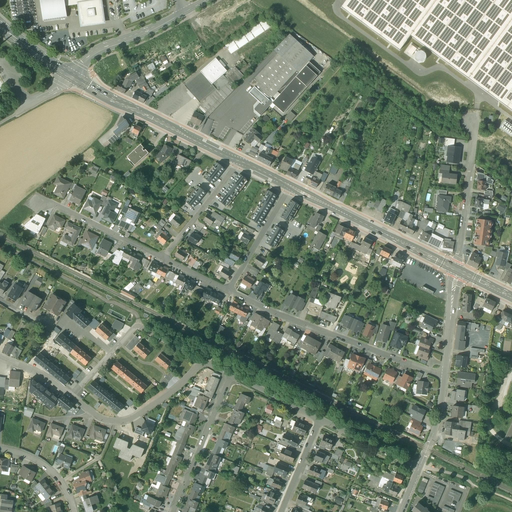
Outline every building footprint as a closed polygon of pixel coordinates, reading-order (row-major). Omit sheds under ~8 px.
[(40,0),(42,10),(44,21),(56,19),(60,18),(67,17),(66,7),(79,5),(83,28),(106,24),(102,0),(40,0)] [(511,0),(345,0),(340,8),(400,51),(410,36),(511,110),(511,0)] [(267,18),(225,46),(231,54),(272,26),(267,18)] [(38,23),(26,25),(27,30),(33,29),(34,35),(40,34),(38,23)] [(289,34),(274,50),(278,53),(282,57),(296,71),(299,73),(309,62),(314,56),(289,34)] [(406,52),(411,56),(416,49),(411,45),(406,52)] [(422,62),(424,61),(425,59),(426,57),(425,54),(424,53),(422,52),(420,51),(418,52),(416,53),(415,55),(414,57),(415,59),(416,61),(418,62),(420,62),(422,62)] [(278,53),(254,79),(258,82),(282,57),(278,53)] [(258,82),(255,87),(269,100),(277,91),(296,71),(282,57),(258,82)] [(216,58),(201,72),(212,84),(227,71),(216,58)] [(159,69),(161,72),(172,65),(171,62),(159,69)] [(272,103),(283,113),(307,87),(307,86),(316,76),(317,76),(320,72),(309,62),(299,73),(280,94),(272,103)] [(223,75),(213,85),(216,89),(225,81),(238,70),(235,67),(224,77),(223,75)] [(238,70),(225,81),(233,90),(235,88),(233,86),(244,76),(238,70)] [(185,86),(200,103),(216,89),(213,85),(212,84),(201,72),(185,86)] [(136,73),(126,79),(125,82),(129,84),(128,87),(129,88),(132,82),(135,80),(139,78),(136,73)] [(139,78),(135,80),(138,86),(146,83),(143,76),(139,78)] [(258,82),(254,79),(250,83),(254,87),(255,87),(258,82)] [(216,89),(225,99),(233,91),(233,90),(225,81),(216,89)] [(129,84),(125,82),(123,85),(119,83),(116,90),(124,94),(128,87),(129,84)] [(269,100),(255,87),(254,87),(249,93),(258,101),(261,104),(264,107),(269,100)] [(145,92),(141,94),(146,97),(148,98),(150,99),(154,90),(150,89),(145,92)] [(194,112),(195,112),(204,117),(207,118),(225,99),(216,89),(200,103),(202,105),(194,112)] [(137,90),(137,92),(136,92),(135,94),(133,93),(132,96),(133,96),(132,98),(138,101),(141,94),(139,93),(139,92),(137,90)] [(280,94),(277,91),(269,100),(272,103),(280,94)] [(146,97),(141,94),(138,101),(143,104),(146,97)] [(261,104),(256,110),(261,115),(272,103),(269,100),(264,107),(261,104)] [(285,117),(290,121),(296,116),(290,111),(285,117)] [(204,117),(195,112),(190,121),(199,126),(200,124),(204,117)] [(113,131),(117,136),(125,129),(126,130),(129,125),(126,121),(125,121),(123,118),(122,118),(117,128),(113,131)] [(500,128),(511,136),(511,134),(511,126),(505,121),(500,128)] [(141,128),(136,126),(135,127),(132,132),(136,134),(134,137),(136,138),(139,133),(140,134),(141,131),(140,131),(141,128)] [(259,134),(253,129),(244,139),(250,145),(254,140),(257,144),(262,138),(258,135),(259,134)] [(118,139),(114,135),(107,141),(111,145),(118,139)] [(455,139),(446,138),(445,146),(448,147),(449,147),(454,147),(455,139)] [(140,145),(126,158),(134,166),(148,154),(145,150),(144,151),(142,150),(143,148),(143,147),(142,148),(140,145)] [(164,146),(162,151),(156,157),(161,162),(168,156),(169,154),(171,149),(164,146)] [(177,148),(173,146),(171,149),(169,154),(174,156),(177,148)] [(454,147),(449,147),(448,147),(447,156),(448,156),(447,163),(458,164),(460,148),(454,147)] [(177,148),(174,156),(177,158),(179,155),(180,156),(183,151),(177,148)] [(264,155),(260,153),(256,160),(263,163),(266,156),(264,155)] [(180,156),(179,155),(177,158),(176,160),(174,160),(170,164),(174,168),(177,164),(183,167),(182,168),(183,167),(186,169),(188,165),(189,166),(191,161),(180,156)] [(269,157),(266,156),(263,163),(269,166),(272,159),(269,157)] [(292,161),(285,157),(279,168),(287,172),(289,168),(292,161)] [(316,161),(312,159),(309,164),(308,164),(304,171),(313,175),(313,174),(314,172),(320,163),(316,161)] [(218,163),(205,178),(212,184),(225,169),(218,163)] [(300,166),(295,164),(292,170),(297,172),(300,166)] [(339,167),(334,164),(329,172),(335,175),(339,167)] [(91,172),(96,174),(99,168),(94,165),(91,172)] [(292,170),(289,168),(287,172),(286,175),(294,179),(297,172),(292,170)] [(484,174),(477,172),(476,181),(478,181),(486,182),(486,183),(487,177),(484,174)] [(448,174),(443,173),(443,174),(442,174),(441,182),(455,184),(456,175),(448,174)] [(239,174),(227,190),(234,195),(246,180),(239,174)] [(310,181),(308,185),(315,188),(319,181),(314,178),(316,175),(313,174),(313,175),(310,181)] [(70,183),(58,177),(55,184),(56,183),(60,185),(56,194),(54,193),(54,194),(64,198),(69,188),(71,184),(70,183)] [(486,182),(478,181),(477,190),(485,191),(485,188),(486,188),(487,185),(486,185),(486,183),(486,182)] [(335,188),(327,184),(326,186),(324,186),(323,189),(324,189),(323,192),(331,196),(335,189),(335,188)] [(199,187),(186,202),(193,208),(206,192),(199,187)] [(85,192),(79,189),(79,190),(76,189),(73,195),(70,200),(73,202),(79,205),(85,192)] [(337,190),(335,189),(331,196),(338,199),(341,192),(337,190)] [(227,190),(219,200),(226,206),(234,195),(227,190)] [(276,196),(268,191),(261,203),(269,208),(276,196)] [(100,201),(94,198),(92,203),(88,201),(84,208),(96,214),(101,204),(102,202),(101,202),(104,196),(103,195),(100,201)] [(107,198),(103,206),(106,207),(109,201),(111,202),(112,199),(108,196),(107,198)] [(451,197),(438,196),(437,201),(439,201),(438,206),(437,206),(437,211),(447,212),(449,203),(450,203),(451,197)] [(387,202),(382,199),(380,203),(376,201),(375,204),(369,201),(367,206),(372,209),(373,208),(377,210),(376,211),(381,213),(387,202)] [(483,199),(476,199),(474,207),(477,207),(477,209),(480,209),(480,207),(482,208),(482,204),(484,204),(484,200),(483,200),(483,199)] [(299,204),(291,200),(281,217),(289,221),(299,204)] [(111,202),(109,201),(106,207),(103,214),(107,216),(106,219),(113,223),(117,214),(113,212),(117,205),(111,202)] [(411,206),(403,202),(401,209),(401,211),(398,217),(402,219),(405,212),(407,213),(411,206)] [(261,203),(251,220),(259,224),(269,208),(261,203)] [(505,212),(508,206),(499,203),(496,209),(505,212)] [(140,214),(128,208),(125,213),(126,214),(123,220),(122,220),(119,226),(122,228),(123,227),(130,231),(133,225),(132,224),(135,218),(137,219),(140,214)] [(224,219),(213,212),(212,215),(216,217),(215,219),(218,221),(216,224),(219,226),(224,219)] [(396,216),(389,212),(384,221),(391,225),(396,216)] [(323,216),(316,213),(309,226),(313,228),(315,222),(319,224),(323,216)] [(211,216),(208,214),(204,220),(211,225),(213,222),(216,224),(218,221),(215,219),(216,217),(212,215),(211,216)] [(45,219),(37,215),(35,218),(34,218),(32,220),(26,225),(26,226),(27,227),(32,230),(36,231),(39,233),(42,226),(45,219)] [(65,221),(54,215),(48,227),(55,231),(58,226),(61,228),(65,221)] [(176,215),(170,222),(177,227),(182,222),(179,219),(180,218),(176,215)] [(406,222),(401,220),(400,223),(399,222),(398,224),(399,224),(398,228),(405,231),(412,218),(409,217),(406,222)] [(32,220),(30,218),(23,224),(25,226),(26,226),(26,225),(32,220)] [(412,218),(405,231),(412,235),(416,227),(411,225),(414,219),(412,218)] [(491,221),(477,219),(476,224),(475,227),(476,227),(475,232),(490,234),(491,221)] [(427,224),(421,221),(420,222),(419,227),(425,231),(426,228),(427,224)] [(82,229),(71,223),(67,230),(74,233),(71,238),(65,235),(62,241),(72,246),(73,244),(74,244),(82,229)] [(35,233),(40,236),(42,233),(44,227),(42,226),(39,233),(36,231),(35,233)] [(276,226),(265,243),(273,247),(284,231),(276,226)] [(338,226),(335,234),(333,236),(342,240),(343,237),(346,229),(338,226)] [(425,231),(420,239),(427,243),(431,236),(427,234),(429,229),(426,228),(425,231)] [(355,233),(346,229),(343,237),(351,241),(355,233)] [(98,237),(87,232),(83,239),(81,244),(87,247),(88,245),(93,247),(98,237)] [(167,235),(163,232),(157,239),(164,244),(169,238),(166,236),(167,235)] [(249,234),(245,232),(240,239),(248,244),(251,237),(248,235),(249,234)] [(318,232),(310,246),(318,251),(326,236),(318,232)] [(490,234),(475,232),(475,236),(474,236),(474,239),(474,244),(488,246),(490,234)] [(196,235),(192,233),(188,240),(196,244),(201,236),(197,234),(196,235)] [(443,239),(432,233),(431,236),(427,243),(438,248),(443,239)] [(360,247),(359,248),(362,249),(363,248),(367,250),(368,249),(372,242),(364,238),(360,247)] [(112,244),(104,240),(97,253),(105,257),(106,256),(107,256),(108,253),(112,244)] [(454,242),(444,241),(443,247),(453,249),(454,242)] [(367,250),(363,248),(362,249),(359,248),(360,247),(355,244),(353,248),(366,254),(367,250)] [(238,251),(232,247),(227,255),(237,261),(241,255),(238,253),(238,251)] [(391,251),(383,247),(382,250),(380,254),(376,252),(375,254),(386,260),(387,259),(391,251)] [(492,248),(485,247),(484,253),(489,255),(492,251),(492,248)] [(130,250),(126,248),(124,253),(122,256),(130,260),(134,253),(130,251),(130,250)] [(183,252),(179,249),(175,256),(185,262),(190,255),(183,250),(183,252)] [(120,251),(117,258),(115,257),(113,261),(119,264),(122,259),(121,259),(122,256),(124,253),(120,251)] [(506,254),(499,252),(499,253),(498,257),(496,264),(502,266),(503,266),(504,262),(506,254)] [(137,255),(134,253),(130,260),(134,262),(138,264),(142,256),(138,254),(137,255)] [(396,253),(393,260),(393,261),(401,264),(404,257),(396,253)] [(472,253),(467,264),(476,269),(481,259),(477,257),(478,256),(472,253)] [(261,258),(258,256),(254,262),(262,267),(266,259),(262,256),(261,258)] [(235,263),(227,259),(225,262),(230,265),(233,267),(235,263)] [(153,261),(149,270),(157,274),(160,267),(156,265),(157,264),(153,261)] [(164,269),(160,267),(157,274),(164,278),(168,269),(164,267),(164,269)] [(224,267),(219,274),(227,279),(231,273),(227,271),(228,269),(224,267)] [(509,268),(508,271),(505,269),(504,271),(507,272),(503,280),(509,284),(511,277),(511,269),(510,268),(509,268)] [(170,280),(176,283),(179,276),(174,273),(170,280)] [(184,277),(180,275),(179,276),(176,283),(183,287),(187,280),(183,278),(184,277)] [(249,278),(246,276),(242,283),(249,288),(254,280),(250,277),(249,278)] [(191,282),(187,280),(183,287),(191,291),(195,283),(191,280),(191,282)] [(2,284),(0,282),(0,293),(2,295),(7,287),(9,283),(5,281),(2,284)] [(260,282),(254,292),(260,295),(263,290),(266,285),(260,282)] [(23,289),(15,284),(8,296),(16,301),(21,292),(23,289)] [(318,289),(313,287),(308,298),(311,299),(314,300),(318,289)] [(207,288),(203,296),(210,300),(214,293),(210,291),(211,290),(207,288)] [(122,293),(135,299),(136,296),(124,290),(122,293)] [(35,295),(28,291),(21,304),(28,308),(35,295)] [(341,297),(329,292),(325,302),(332,305),(331,306),(336,308),(338,302),(339,303),(341,297)] [(218,295),(214,293),(210,300),(218,304),(222,296),(218,294),(218,295)] [(66,302),(52,294),(45,307),(50,310),(50,311),(53,312),(53,311),(59,315),(66,302)] [(42,299),(35,295),(28,308),(35,312),(42,299)] [(290,297),(286,305),(292,308),(293,307),(292,307),(297,298),(291,295),(290,297)] [(468,295),(464,295),(464,297),(463,298),(463,299),(463,301),(462,302),(463,303),(463,305),(462,306),(463,307),(462,311),(466,311),(466,312),(470,312),(471,295),(468,295)] [(297,298),(292,307),(293,307),(298,310),(302,302),(304,300),(297,297),(297,298)] [(495,303),(486,298),(485,300),(482,306),(491,311),(495,303)] [(322,307),(312,304),(314,300),(311,299),(307,309),(309,310),(307,313),(319,318),(319,317),(321,312),(323,308),(322,307)] [(237,303),(233,301),(229,309),(237,313),(240,307),(237,305),(237,303)] [(81,311),(74,304),(71,307),(70,309),(69,311),(67,314),(73,320),(79,313),(81,311)] [(245,307),(244,308),(240,307),(237,313),(242,316),(245,317),(247,312),(249,309),(245,307)] [(109,310),(108,313),(123,321),(125,318),(109,310)] [(503,311),(499,318),(503,320),(502,321),(505,322),(509,314),(506,313),(506,312),(503,311)] [(245,317),(242,316),(240,321),(245,323),(250,314),(247,312),(245,317)] [(337,318),(321,312),(319,317),(334,323),(337,318)] [(90,322),(79,313),(73,320),(84,329),(90,322)] [(262,318),(257,315),(253,322),(251,325),(256,328),(262,318)] [(354,319),(347,316),(347,317),(344,324),(343,326),(350,329),(354,319)] [(267,321),(262,318),(256,328),(261,331),(263,327),(267,321)] [(428,320),(425,318),(421,327),(431,331),(433,326),(434,327),(436,324),(428,320)] [(120,331),(124,324),(115,319),(111,327),(120,331)] [(361,323),(354,319),(350,329),(357,332),(358,330),(361,323)] [(273,322),(266,336),(276,342),(281,333),(277,331),(280,326),(273,322)] [(475,324),(458,322),(456,336),(463,337),(464,330),(469,330),(474,331),(475,324)] [(112,334),(101,324),(95,331),(106,340),(112,334)] [(375,328),(368,324),(363,334),(371,338),(373,333),(375,328)] [(222,335),(226,329),(219,325),(215,331),(222,335)] [(389,327),(382,325),(378,339),(386,341),(389,330),(390,327),(389,327)] [(294,332),(287,328),(284,335),(282,337),(285,339),(286,337),(288,338),(291,332),(293,333),(294,332)] [(293,333),(291,332),(288,338),(286,337),(285,339),(295,344),(300,336),(297,334),(297,335),(293,333)] [(76,346),(61,334),(55,341),(71,353),(76,346)] [(398,336),(395,335),(392,342),(392,343),(391,345),(392,346),(394,347),(395,346),(398,347),(398,348),(400,348),(401,345),(402,344),(401,344),(401,343),(402,343),(402,342),(403,342),(405,336),(400,335),(398,336)] [(135,336),(125,347),(130,351),(140,340),(135,336)] [(315,340),(307,336),(307,337),(306,336),(303,342),(301,347),(309,351),(315,340)] [(463,337),(456,336),(454,349),(464,350),(465,337),(463,337)] [(431,345),(424,342),(425,339),(422,338),(419,346),(420,347),(429,350),(431,345)] [(321,344),(315,340),(309,351),(308,351),(315,355),(316,353),(317,351),(321,344)] [(13,347),(8,344),(8,343),(7,342),(7,344),(2,351),(9,355),(10,353),(13,348),(13,347)] [(150,352),(139,343),(133,350),(144,359),(150,352)] [(329,345),(324,354),(325,354),(332,358),(337,349),(329,345)] [(22,351),(14,346),(13,347),(13,348),(10,353),(13,354),(12,355),(17,358),(22,351)] [(91,358),(76,346),(71,353),(86,365),(91,358)] [(429,350),(420,347),(417,355),(420,356),(422,357),(423,356),(428,358),(429,356),(428,356),(430,350),(429,350)] [(345,353),(337,349),(332,358),(340,362),(345,353)] [(318,359),(317,360),(320,362),(325,354),(324,354),(321,352),(321,353),(318,359)] [(172,362),(161,353),(155,360),(166,369),(172,362)] [(55,366),(40,354),(34,360),(49,373),(55,366)] [(350,361),(348,366),(349,366),(354,368),(359,357),(352,354),(350,361)] [(466,357),(457,356),(456,366),(464,367),(466,357)] [(365,359),(359,357),(354,368),(359,370),(362,365),(365,359)] [(132,374),(117,362),(111,368),(126,381),(132,374)] [(370,364),(369,364),(367,369),(365,372),(368,373),(367,375),(368,376),(369,375),(372,377),(372,378),(376,380),(381,370),(370,364)] [(70,378),(55,366),(49,373),(64,385),(70,378)] [(390,370),(388,369),(383,379),(385,380),(387,379),(389,380),(389,382),(392,383),(394,379),(396,373),(394,372),(393,369),(390,370)] [(75,379),(81,373),(77,370),(72,377),(75,379)] [(170,371),(161,382),(165,386),(175,375),(170,371)] [(21,373),(10,372),(9,383),(8,386),(19,387),(21,373)] [(474,375),(459,373),(457,383),(467,385),(467,388),(471,388),(472,381),(473,381),(474,375)] [(147,386),(132,374),(126,381),(141,393),(147,386)] [(412,378),(404,374),(402,378),(399,384),(402,385),(402,387),(407,389),(412,378)] [(211,376),(203,396),(211,399),(219,379),(211,376)] [(30,391),(39,398),(46,389),(35,380),(32,379),(31,386),(33,388),(30,391)] [(109,393),(94,381),(88,388),(103,400),(109,393)] [(427,383),(418,381),(418,385),(417,385),(416,389),(417,390),(417,393),(426,394),(426,391),(427,391),(428,386),(427,386),(427,383)] [(199,391),(192,388),(190,395),(196,398),(196,397),(197,397),(199,391)] [(59,400),(46,389),(39,398),(52,409),(59,400)] [(464,390),(457,390),(457,392),(451,391),(450,402),(455,403),(455,400),(462,401),(464,390)] [(124,406),(109,393),(103,400),(118,413),(124,406)] [(242,394),(239,400),(238,399),(238,400),(236,406),(241,409),(244,403),(248,404),(247,404),(250,398),(251,398),(241,394),(242,394)] [(73,404),(62,395),(59,400),(57,402),(68,411),(72,406),(73,404)] [(203,397),(199,395),(198,398),(197,397),(196,397),(196,398),(193,406),(203,410),(207,401),(210,402),(211,399),(203,396),(203,397)] [(271,414),(274,408),(268,405),(265,412),(271,414)] [(72,406),(68,411),(72,415),(76,410),(72,406)] [(424,411),(413,406),(410,412),(414,414),(421,418),(424,411)] [(463,407),(453,406),(452,414),(451,413),(450,416),(462,418),(463,407)] [(233,415),(232,415),(231,415),(232,416),(229,422),(235,424),(238,418),(242,420),(242,419),(241,419),(243,413),(244,414),(244,413),(240,411),(234,409),(233,409),(235,410),(233,415)] [(189,415),(183,413),(180,419),(187,422),(190,415),(189,415)] [(187,422),(185,428),(193,431),(195,427),(191,425),(195,417),(190,415),(187,422)] [(280,428),(283,419),(275,416),(272,425),(280,428)] [(45,424),(33,419),(28,430),(33,432),(35,429),(41,432),(45,424)] [(459,427),(459,430),(465,431),(470,431),(471,422),(460,421),(460,424),(455,423),(455,426),(459,427)] [(142,430),(142,431),(145,432),(150,434),(154,426),(147,422),(145,422),(142,430)] [(308,426),(296,422),(294,426),(292,426),(291,429),(304,435),(308,426)] [(454,423),(447,422),(446,428),(459,430),(459,427),(455,426),(455,423),(454,423)] [(226,424),(223,429),(222,429),(222,430),(220,436),(226,438),(228,432),(232,434),(232,433),(231,433),(234,427),(234,428),(235,427),(234,427),(227,424),(225,423),(226,424)] [(413,423),(409,431),(418,435),(422,427),(419,426),(413,423)] [(63,428),(51,424),(47,435),(52,437),(53,434),(60,436),(63,428)] [(84,430),(72,425),(67,437),(73,439),(74,435),(81,438),(84,430)] [(106,431),(94,426),(90,437),(95,439),(96,436),(103,439),(106,431)] [(134,433),(143,436),(145,432),(142,431),(142,430),(137,427),(134,433)] [(183,432),(180,440),(184,442),(188,434),(191,436),(193,431),(185,428),(183,432)] [(459,430),(458,433),(454,433),(453,436),(458,436),(457,439),(464,440),(465,431),(459,430)] [(290,436),(284,434),(281,441),(287,444),(290,436)] [(298,440),(290,436),(287,444),(295,447),(298,440)] [(334,440),(324,436),(320,445),(325,446),(330,449),(334,440)] [(128,443),(117,438),(114,447),(121,450),(119,457),(130,461),(133,455),(140,458),(144,450),(133,445),(130,450),(127,448),(128,443)] [(217,445),(215,444),(215,445),(216,445),(213,451),(219,454),(221,447),(225,449),(226,449),(225,448),(227,443),(228,443),(224,441),(218,438),(218,439),(219,439),(217,445)] [(177,446),(172,459),(180,462),(182,458),(179,456),(182,448),(177,446)] [(285,450),(282,449),(281,451),(279,457),(284,459),(287,451),(285,450)] [(287,451),(284,459),(292,462),(295,454),(287,451)] [(325,454),(317,451),(314,459),(323,463),(324,459),(323,458),(325,454)] [(218,456),(211,454),(212,454),(209,460),(208,460),(206,466),(211,469),(214,462),(218,464),(219,464),(218,463),(220,458),(221,458),(218,456)] [(72,460),(60,455),(57,463),(61,465),(61,466),(62,467),(63,467),(63,466),(64,466),(69,468),(72,460)] [(8,460),(0,458),(0,470),(6,471),(8,460)] [(172,459),(166,471),(172,473),(175,465),(178,466),(180,462),(172,459)] [(289,468),(277,463),(275,468),(274,471),(285,476),(289,468)] [(19,466),(11,464),(9,472),(16,473),(19,466)] [(275,468),(269,466),(266,471),(267,471),(273,474),(274,471),(275,468)] [(311,467),(309,473),(312,474),(312,475),(322,479),(326,471),(325,471),(321,470),(321,471),(311,467)] [(29,470),(26,469),(26,468),(22,475),(21,476),(26,479),(28,478),(31,480),(35,473),(30,470),(29,470)] [(210,471),(204,469),(205,470),(203,475),(202,475),(202,476),(200,482),(204,484),(204,483),(207,485),(208,485),(209,485),(211,479),(212,479),(211,479),(214,473),(210,471)] [(88,472),(84,473),(81,474),(82,476),(80,476),(80,479),(84,478),(86,482),(91,480),(88,472)] [(163,476),(158,474),(155,481),(162,483),(164,477),(163,476)] [(403,478),(396,474),(394,478),(393,481),(401,484),(403,478)] [(162,483),(159,489),(167,493),(169,488),(166,487),(169,479),(164,477),(162,483)] [(80,479),(78,480),(78,481),(74,482),(78,493),(82,491),(82,490),(85,489),(84,484),(85,484),(86,482),(84,478),(80,479)] [(279,480),(274,478),(271,485),(280,489),(283,483),(279,482),(279,480)] [(428,480),(423,478),(417,492),(422,494),(428,480)] [(38,484),(36,486),(37,486),(42,492),(49,487),(44,480),(38,484)] [(313,483),(305,480),(302,488),(309,491),(313,483)] [(383,485),(382,488),(384,489),(384,491),(396,496),(399,490),(395,488),(391,487),(392,484),(392,483),(387,482),(386,486),(383,485)] [(145,488),(140,483),(136,487),(141,492),(145,488)] [(196,484),(194,489),(192,489),(193,490),(190,496),(196,498),(198,492),(202,494),(202,493),(204,487),(205,487),(198,484),(195,483),(196,484)] [(313,483),(309,491),(315,493),(318,486),(318,485),(314,484),(313,483)] [(445,487),(434,483),(429,494),(435,496),(434,499),(428,496),(427,499),(432,501),(431,504),(437,506),(445,487)] [(49,487),(42,492),(46,498),(47,499),(48,497),(54,493),(49,487)] [(167,493),(159,489),(155,499),(154,502),(158,504),(162,496),(165,497),(167,493)] [(461,494),(451,490),(447,498),(458,502),(461,494)] [(271,493),(269,492),(267,495),(266,500),(269,501),(269,502),(274,504),(277,495),(274,494),(275,493),(272,491),(271,493)] [(87,499),(86,499),(87,500),(84,501),(84,502),(83,502),(85,511),(91,511),(90,505),(99,502),(97,495),(87,499)] [(304,497),(299,495),(296,502),(299,503),(305,506),(308,499),(304,497)] [(155,499),(148,496),(146,501),(146,502),(150,504),(159,507),(160,504),(158,504),(154,502),(155,499)] [(195,500),(188,498),(189,499),(187,505),(186,504),(186,505),(184,511),(185,511),(189,511),(192,507),(196,509),(195,508),(198,503),(199,502),(195,500)] [(385,500),(378,498),(376,506),(387,510),(389,503),(385,502),(385,500)] [(12,501),(6,500),(1,499),(1,500),(0,506),(12,508),(12,501)] [(418,503),(411,511),(412,511),(429,511),(427,510),(427,509),(425,507),(424,508),(420,505),(418,503)]
